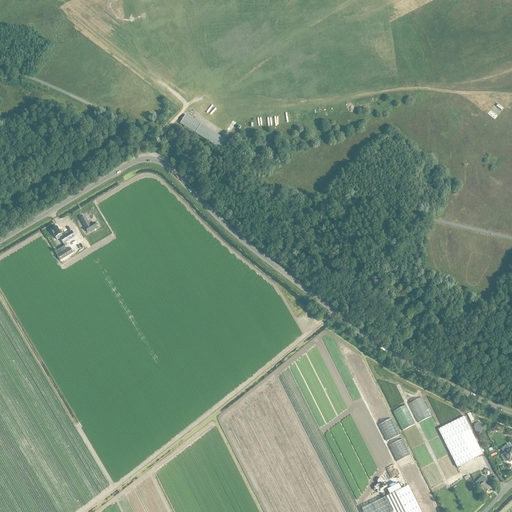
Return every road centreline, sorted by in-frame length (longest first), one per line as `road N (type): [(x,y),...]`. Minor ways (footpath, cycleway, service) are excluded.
road 1 (secondary): [(511,411),(360,332),(153,158)]
road 2 (secondary): [(0,240),(134,160),(153,158)]
road 3 (track): [(0,210),(127,124)]
